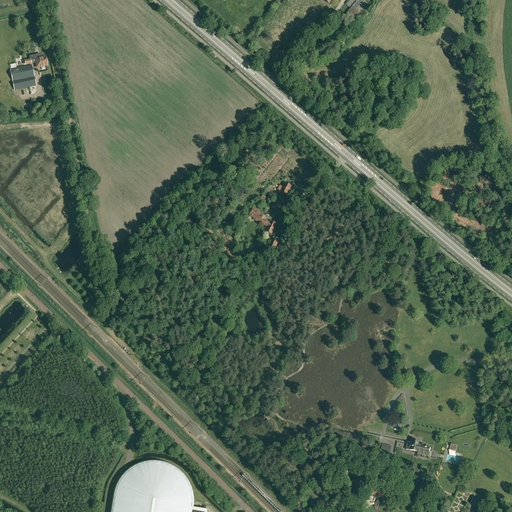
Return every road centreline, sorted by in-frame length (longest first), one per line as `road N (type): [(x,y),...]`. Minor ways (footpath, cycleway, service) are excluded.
road 1 (primary): [(161,0),(511,299)]
road 2 (primary): [(511,287),(175,0)]
road 3 (track): [(111,326),(64,97)]
road 4 (track): [(511,196),(489,128),(481,0)]
